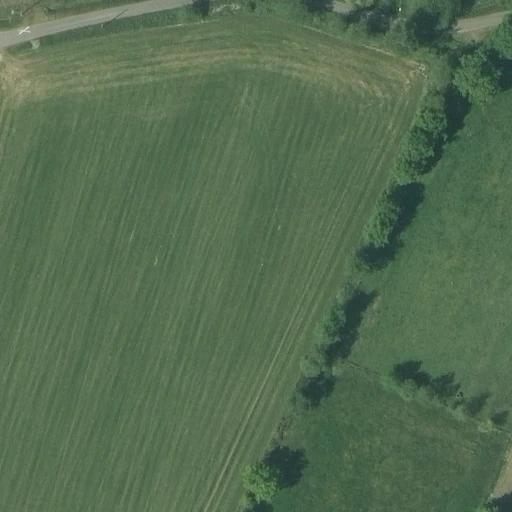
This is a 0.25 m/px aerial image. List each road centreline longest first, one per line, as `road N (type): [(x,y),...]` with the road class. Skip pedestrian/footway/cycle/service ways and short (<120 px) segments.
road 1 (unclassified): [(304,0),(443,30),(511,19)]
road 2 (unclassified): [(0,40),(196,0)]
